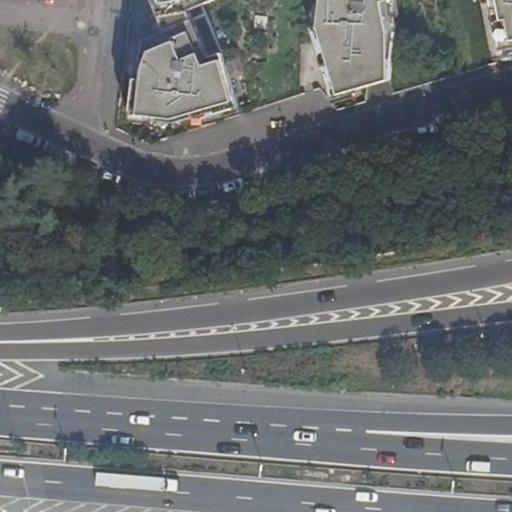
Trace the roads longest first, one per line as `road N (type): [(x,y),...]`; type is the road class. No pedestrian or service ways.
road 1 (motorway): [(511,273),(313,305),(0,339)]
road 2 (motorway): [(511,315),(339,337),(65,350),(0,344)]
road 3 (residential): [(511,84),(212,170),(116,162),(85,148)]
road 4 (motorway): [(0,481),(406,511)]
road 5 (motorway): [(364,447),(0,414)]
road 6 (motorway): [(511,423),(433,421),(364,447)]
road 7 (residential): [(85,148),(102,0)]
road 8 (motorway): [(511,458),(364,447)]
